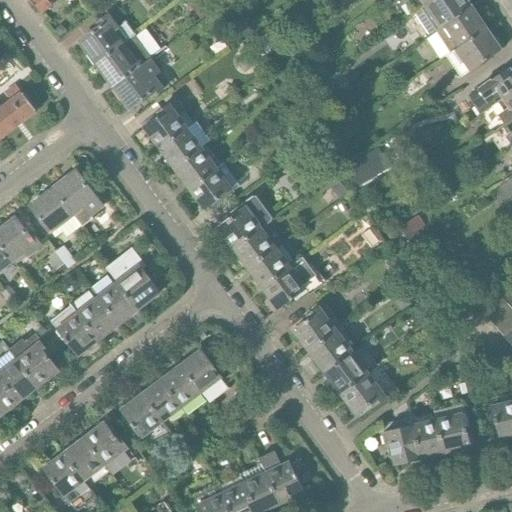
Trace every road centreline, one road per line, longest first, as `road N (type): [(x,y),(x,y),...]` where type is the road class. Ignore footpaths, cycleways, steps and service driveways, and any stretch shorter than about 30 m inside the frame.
road 1 (residential): [(0,467),(224,299)]
road 2 (residential): [(369,510),(224,299)]
road 3 (residential): [(224,299),(100,124)]
road 4 (residential): [(100,124),(16,0)]
road 5 (residential): [(369,510),(511,477)]
road 6 (residential): [(0,199),(100,124)]
